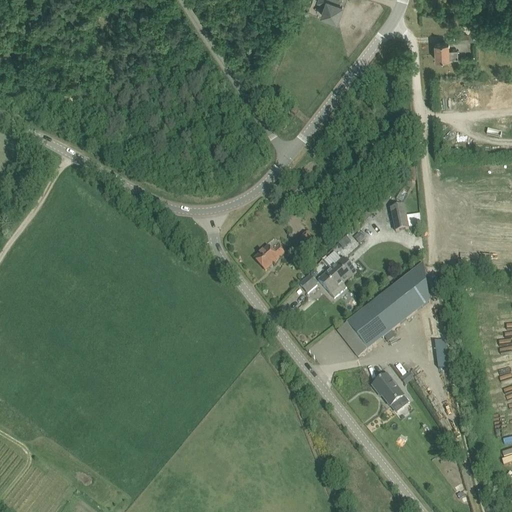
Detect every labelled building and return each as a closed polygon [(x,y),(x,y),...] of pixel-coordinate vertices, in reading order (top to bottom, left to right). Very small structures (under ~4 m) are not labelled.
[(324,5),(320,15),(337,21),(342,6),(337,4),(338,0),(317,0),(317,2),(324,5)] [(473,35),(473,33),(457,34),(457,42),(476,41),(476,35),(473,35)] [(436,60),(441,60),(449,59),(449,58),(458,58),(457,50),(449,50),(449,43),(435,43),(436,60)] [(292,113),(296,116),(300,111),(296,108),(292,113)] [(283,194),(289,201),(290,203),(303,193),(302,191),(295,184),(288,189),(283,194)] [(351,220),(357,213),(350,206),(343,213),(351,220)] [(396,233),(409,230),(404,207),(391,210),(396,233)] [(365,240),(369,236),(364,231),(360,234),(359,233),(353,239),(359,246),(365,241),(365,240)] [(312,254),(321,247),(309,234),(301,241),(312,254)] [(266,272),(269,268),(279,260),(278,259),(286,251),(280,245),(272,252),(269,248),(255,260),(266,272)] [(324,262),(332,270),(319,282),(335,300),(347,289),(344,285),(357,274),(344,260),(342,261),(335,253),(324,262)] [(359,359),(429,303),(423,266),(338,332),(359,359)] [(310,278),(300,286),(308,295),(318,287),(310,278)] [(345,303),(353,300),(349,291),(341,295),(345,303)] [(447,359),(445,341),(435,342),(437,360),(447,359)] [(415,379),(411,374),(403,381),(406,385),(415,379)] [(404,398),(387,376),(373,387),(378,394),(379,393),(391,408),(404,398)]
